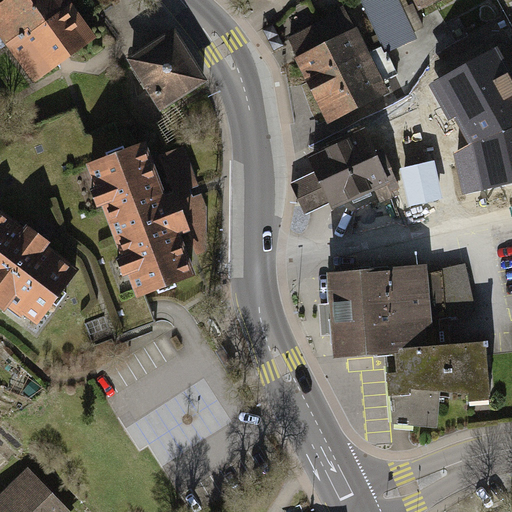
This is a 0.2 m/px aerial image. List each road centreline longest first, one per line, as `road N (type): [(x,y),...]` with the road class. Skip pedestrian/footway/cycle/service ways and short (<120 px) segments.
road 1 (tertiary): [(183,0),(222,47),(244,91),(258,170),(262,316),(354,510)]
road 2 (tertiary): [(354,510),(455,463),(511,449)]
